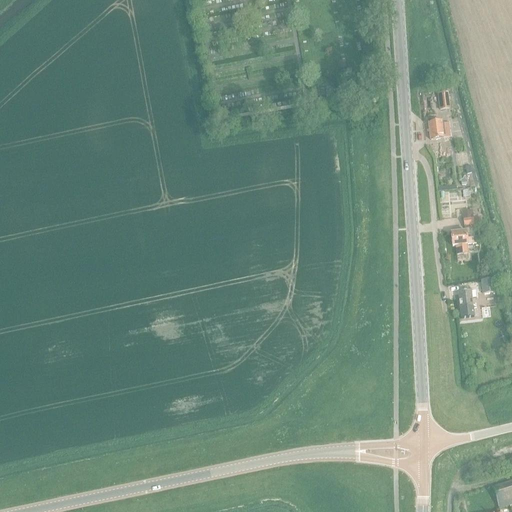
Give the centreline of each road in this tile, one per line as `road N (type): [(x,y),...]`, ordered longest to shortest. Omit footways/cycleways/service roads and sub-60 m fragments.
road 1 (tertiary): [(423,441),(396,0)]
road 2 (secondary): [(20,511),(239,465),(351,451)]
